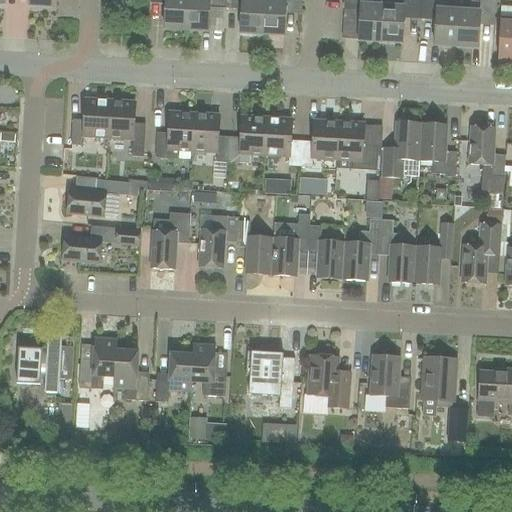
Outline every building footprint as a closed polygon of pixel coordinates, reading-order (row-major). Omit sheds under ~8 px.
[(30,0),(30,7),(53,9),(53,0),(30,0)] [(187,31),(189,0),(167,0),(165,29),(187,31)] [(189,0),(187,31),(209,32),(211,1),(227,2),(227,0),(189,0)] [(227,0),(227,2),(243,3),(241,34),(263,35),(265,0),(227,0)] [(277,0),(278,0),(277,0),(265,0),(263,35),(285,37),(287,6),(303,7),(303,0),(277,0)] [(359,41),(381,42),(384,6),(371,6),(371,0),(346,0),(346,10),(361,11),(359,41)] [(384,6),(381,42),(403,44),(405,13),(421,14),(421,0),(396,0),(396,7),(384,6)] [(435,46),(457,47),(459,11),(447,10),(448,1),(438,0),(421,0),(421,14),(437,15),(435,46)] [(472,12),(459,11),(457,47),(479,48),(481,18),(495,19),(496,0),(481,0),(481,3),(472,2),(472,12)] [(500,57),(511,57),(511,19),(502,19),(500,57)] [(110,139),(112,103),(87,101),(85,122),(74,121),(73,146),(84,147),(85,137),(110,139)] [(137,104),(112,103),(110,139),(134,140),(133,158),(145,158),(147,125),(135,125),(137,104)] [(194,151),(196,116),(171,114),(170,135),(158,134),(157,159),(179,160),(179,151),(194,151)] [(221,117),(196,116),(194,151),(218,153),(218,162),(229,163),(231,138),(220,138),(221,117)] [(241,154),(266,156),(268,120),(243,118),(242,139),(231,138),(229,163),(241,164),(241,154)] [(268,120),(266,156),(290,157),(290,167),(301,167),(303,142),(292,142),(293,121),(268,120)] [(314,158),(338,160),(340,124),(315,122),(314,143),(303,142),(301,167),(313,168),(314,158)] [(406,161),(421,162),(423,125),(398,123),(397,150),(385,149),(383,179),(404,180),(406,161)] [(365,125),(340,124),(338,160),(352,161),(352,170),(383,172),(384,147),(364,146),(365,125)] [(423,125),(421,162),(434,163),(433,175),(444,175),(444,178),(456,179),(458,153),(446,153),(447,126),(423,125)] [(504,196),(507,156),(495,156),(496,129),(472,128),(470,165),(484,166),(482,194),(504,196)] [(267,180),(266,195),(278,195),(279,181),(267,180)] [(130,197),(131,184),(98,181),(97,193),(70,191),(68,215),(105,218),(108,195),(130,197)] [(379,202),(380,182),(368,181),(367,201),(379,202)] [(196,193),(195,203),(203,203),(204,193),(196,193)] [(381,193),(381,201),(392,202),(393,194),(381,193)] [(190,245),(191,216),(171,214),(170,233),(154,232),(152,269),(176,271),(178,244),(190,245)] [(226,243),(238,244),(240,223),(240,219),(227,218),(226,232),(203,231),(200,268),(224,270),(226,243)] [(381,256),(383,221),(371,221),(371,234),(361,233),(360,244),(346,243),(343,281),(368,282),(370,256),(381,256)] [(395,222),(383,221),(381,256),(392,257),(390,284),(415,285),(417,248),(403,247),(404,236),(394,235),(395,222)] [(272,277),(274,239),(250,238),(251,223),(240,223),(238,244),(238,248),(249,249),(248,275),(272,277)] [(276,239),(274,239),(272,277),(297,278),(298,252),(309,252),(311,227),(311,223),(301,223),(301,226),(299,226),(299,229),(276,228),(276,239)] [(441,249),(417,248),(415,285),(439,286),(441,260),(452,261),(454,225),(443,225),(441,249)] [(501,257),(502,226),(482,225),(480,247),(465,246),(463,284),(487,285),(489,256),(501,257)] [(343,281),(346,243),(322,242),(323,228),(311,227),(309,252),(321,253),(319,279),(343,281)] [(142,232),(118,230),(117,245),(141,248),(142,232)] [(101,265),(103,241),(66,237),(64,261),(101,265)] [(73,381),(74,348),(62,348),(63,338),(49,337),(48,351),(20,349),(18,384),(41,385),(41,381),(47,382),(46,395),(60,395),(61,380),(73,381)] [(94,366),(82,365),(80,390),(93,390),(103,390),(104,378),(115,378),(116,378),(117,351),(118,351),(119,341),(96,340),(94,366)] [(194,346),(194,356),(193,383),(205,384),(204,397),(226,398),(228,374),(215,373),(217,347),(194,346)] [(140,353),(118,351),(117,351),(116,378),(115,378),(115,388),(127,389),(127,401),(149,403),(150,378),(138,378),(140,353)] [(284,358),(284,355),(249,352),(247,377),(251,377),(250,396),(281,398),(280,409),(293,410),(296,359),(284,358)] [(194,356),(172,355),(171,380),(158,379),(157,403),(170,404),(170,392),(193,393),(193,383),(194,356)] [(353,374),(341,372),(342,359),(311,356),(307,397),(329,398),(328,409),(350,411),(353,374)] [(410,410),(412,385),(399,384),(401,359),(374,357),(372,397),(387,398),(386,409),(410,410)] [(453,409),(454,401),(456,362),(427,360),(425,400),(438,401),(437,408),(453,409)] [(511,416),(511,374),(481,373),(480,399),(479,417),(494,418),(495,400),(510,401),(509,417),(511,416)] [(72,405),(60,405),(59,435),(72,435),(72,405)] [(468,443),(470,411),(451,410),(449,442),(468,443)] [(192,422),(191,439),(206,440),(207,422),(192,422)] [(153,428),(153,438),(164,438),(164,428),(153,428)] [(289,428),(288,446),(296,447),(297,428),(289,428)] [(341,441),(340,449),(354,449),(355,437),(347,436),(341,441)]
